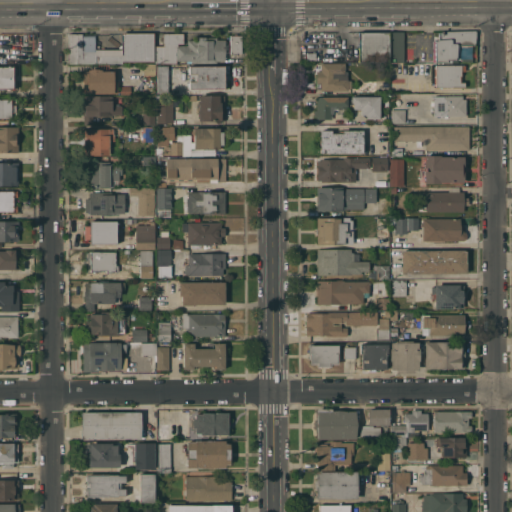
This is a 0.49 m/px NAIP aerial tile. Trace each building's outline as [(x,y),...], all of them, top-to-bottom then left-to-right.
[(476,42),(474,43),(474,45),(468,45),(468,58),(472,58),(472,62),(458,62),(451,62),(435,62),(433,62),(433,41),(436,41),(436,39),(439,39),(439,32),(440,32),(440,31),(475,30),(476,31),(476,41),(476,42)] [(358,32),(389,32),(389,62),(358,62),(358,32)] [(390,32),(404,32),(404,48),(414,48),(414,62),(390,62),(390,32)] [(122,33),(153,33),(154,62),(122,62),(122,63),(109,63),(99,64),(96,63),(68,63),(68,33),(82,33),(82,51),(95,51),(95,49),(122,49),(122,33)] [(183,33),(183,43),(175,43),(175,46),(175,45),(187,45),(187,40),(197,40),(197,37),(216,37),(216,39),(225,39),(225,60),(217,60),(217,63),(187,63),(187,61),(174,60),(174,59),(170,59),(170,63),(156,63),(156,45),(163,45),(163,33),(183,33)] [(235,35),(234,34),(237,34),(237,35),(241,35),(242,53),(230,53),(230,35),(235,35)] [(109,63),(109,71),(117,71),(117,93),(87,93),(87,92),(84,92),(84,87),(83,87),(83,76),(84,76),(84,70),(88,70),(88,69),(91,69),(99,69),(99,64),(109,63)] [(321,89),(317,89),(317,83),(316,71),(321,71),(321,63),(345,63),(345,71),(347,71),(347,80),(351,80),(351,88),(348,88),(348,90),(321,90),(321,89)] [(144,64),(155,64),(155,76),(144,76),(144,64)] [(168,65),(168,69),(170,69),(170,74),(168,74),(168,93),(157,93),(157,65),(168,65)] [(224,89),(189,88),(189,87),(188,87),(188,83),(189,83),(189,81),(193,81),(193,73),(189,73),(189,72),(188,72),(188,67),(189,67),(189,65),(224,66),(224,89)] [(442,87),(442,88),(440,88),(440,87),(436,87),(436,86),(434,86),(434,66),(436,66),(436,65),(465,65),(465,71),(461,71),(461,76),(462,76),(462,81),(460,81),(460,82),(465,82),(465,87),(442,87)] [(0,66),(8,66),(15,66),(15,88),(14,88),(14,89),(8,89),(8,88),(0,88),(0,66)] [(199,121),(199,107),(196,107),(196,104),(199,104),(199,95),(210,95),(210,94),(224,94),(225,121),(199,121)] [(112,116),(93,116),(93,124),(84,124),(84,95),(112,95),(112,102),(115,102),(115,105),(121,105),(121,115),(112,115),(112,116)] [(433,96),(444,96),(444,95),(462,95),(462,99),(466,99),(466,116),(433,116),(433,96)] [(347,96),(348,108),(338,108),(338,109),(334,109),(334,113),(332,113),(332,119),(314,119),(313,110),(317,110),(317,97),(347,96)] [(380,96),(380,118),(366,118),(366,116),(365,114),(360,115),(360,109),(353,109),(353,103),(352,103),(352,96),(380,96)] [(0,99),(11,99),(11,104),(16,104),(16,112),(12,112),(12,118),(0,118),(0,99)] [(143,101),(155,101),(155,124),(143,124),(143,101)] [(157,122),(157,101),(173,101),(172,123),(157,122)] [(405,109),(405,123),(392,123),(392,109),(405,109)] [(194,134),(192,134),(192,128),(194,128),(215,128),(215,125),(219,125),(219,128),(219,131),(223,131),(223,145),(219,145),(219,148),(194,148),(194,134)] [(0,152),(0,126),(18,127),(18,152),(0,152)] [(143,139),(141,139),(141,136),(143,136),(143,126),(154,126),(154,141),(143,141),(143,139)] [(157,127),(169,127),(169,126),(173,126),(174,126),(174,131),(175,131),(175,135),(176,135),(176,139),(168,140),(168,145),(157,145),(157,127)] [(469,126),(469,150),(425,150),(425,141),(394,141),(394,126),(469,126)] [(84,128),(113,128),(113,129),(114,129),(114,141),(109,141),(110,155),(84,155),(84,128)] [(320,130),(332,130),(332,133),(342,133),(342,130),(363,130),(363,153),(320,153),(320,130)] [(179,141),(179,135),(190,135),(190,155),(163,155),(163,146),(170,146),(170,141),(179,141)] [(425,171),(429,171),(429,167),(424,167),(425,155),(440,155),(440,156),(464,157),(464,165),(462,165),(462,172),(464,172),(463,182),(440,182),(440,183),(424,183),(425,171)] [(155,156),(155,165),(143,165),(143,156),(155,156)] [(321,180),(317,180),(317,160),(321,160),(321,159),(343,159),(343,157),(369,157),(369,168),(355,168),(355,182),(321,182),(321,180)] [(387,170),(387,171),(372,171),(371,157),(387,157),(387,158),(389,158),(389,159),(389,170),(387,170)] [(226,158),(225,182),(165,182),(166,158),(226,158)] [(389,159),(403,159),(403,186),(389,186),(389,170),(389,159)] [(19,185),(0,185),(0,162),(19,162),(19,185)] [(90,180),(87,180),(87,172),(90,172),(90,162),(109,162),(109,165),(121,165),(121,174),(119,174),(119,181),(118,181),(118,185),(113,185),(113,186),(90,187),(90,180)] [(138,215),(138,195),(129,195),(129,187),(154,187),(154,215),(138,215)] [(156,187),(171,188),(171,208),(156,208),(156,187)] [(342,187),(342,188),(376,188),(376,202),(363,202),(363,209),(343,209),(343,211),(317,211),(317,187),(342,187)] [(0,212),(0,190),(16,190),(16,212),(0,212)] [(186,198),(188,198),(188,191),(225,191),(225,213),(211,213),(211,214),(203,214),(203,213),(188,213),(188,212),(186,212),(186,198)] [(426,205),(423,205),(423,199),(426,199),(426,191),(463,191),(463,212),(426,211),(426,205)] [(89,212),(85,212),(85,199),(89,199),(89,192),(111,192),(111,193),(124,193),(124,213),(119,213),(119,215),(100,215),(100,214),(89,214),(89,212)] [(317,218),(349,217),(350,220),(352,220),(352,244),(317,244),(317,218)] [(376,217),(389,217),(389,237),(376,237),(376,217)] [(395,217),(419,217),(418,230),(407,230),(407,233),(402,233),(402,235),(399,235),(399,233),(394,233),(395,217)] [(221,227),(225,227),(225,236),(221,236),(221,244),(187,244),(187,231),(182,231),(182,223),(187,223),(187,222),(195,222),(195,218),(200,218),(200,222),(221,222),(221,227)] [(422,226),(421,226),(420,222),(423,222),(423,218),(460,218),(460,226),(463,226),(463,231),(465,231),(467,234),(467,237),(465,239),(463,240),(423,240),(422,226)] [(18,241),(0,241),(0,220),(18,220),(18,241)] [(117,243),(90,243),(90,239),(84,239),(84,226),(90,226),(90,220),(117,220),(117,243)] [(135,248),(136,224),(150,225),(150,221),(154,221),(154,224),(155,224),(155,248),(135,248)] [(156,248),(156,236),(170,236),(169,248),(156,248)] [(183,248),(173,249),(173,239),(183,240),(183,248)] [(351,248),(351,252),(353,252),(353,253),(359,253),(359,261),(369,261),(369,271),(361,271),(361,273),(351,273),(351,274),(317,274),(317,249),(351,248)] [(171,249),(171,260),(170,260),(170,266),(158,266),(158,260),(157,260),(157,249),(171,249)] [(401,250),(463,249),(463,251),(465,251),(465,262),(467,262),(467,273),(401,273),(401,250)] [(0,250),(5,250),(15,250),(15,263),(20,263),(19,269),(0,269),(0,250)] [(140,250),(153,250),(152,277),(140,277),(140,250)] [(115,265),(118,265),(118,271),(112,271),(112,272),(107,272),(107,270),(100,270),(100,271),(91,271),(91,270),(90,270),(90,264),(89,264),(89,258),(90,258),(90,253),(91,253),(91,251),(115,251),(115,265)] [(225,253),(225,268),(223,268),(223,275),(188,275),(188,274),(185,274),(185,265),(188,265),(188,253),(225,253)] [(376,265),(389,265),(389,278),(376,278),(376,265)] [(317,280),(331,280),(331,279),(342,279),(342,280),(344,280),(344,281),(369,281),(369,292),(363,292),(363,303),(347,303),(347,304),(317,304),(317,280)] [(405,279),(406,295),(392,296),(392,279),(405,279)] [(0,281),(4,281),(4,284),(13,284),(13,291),(19,291),(19,311),(0,311),(0,281)] [(120,289),(120,297),(114,297),(114,303),(93,303),(93,310),(84,310),(84,282),(124,281),(124,289),(120,289)] [(195,304),(195,305),(182,305),(182,295),(179,295),(179,282),(225,282),(225,304),(195,304)] [(459,284),(459,285),(463,285),(463,308),(435,308),(434,293),(431,293),(431,287),(435,287),(435,285),(459,284)] [(151,296),(151,309),(139,310),(139,296),(151,296)] [(376,309),(376,303),(374,303),(374,299),(376,299),(376,298),(380,298),(380,297),(389,297),(389,308),(376,309)] [(117,311),(117,332),(111,333),(111,335),(98,335),(98,333),(85,333),(85,315),(90,315),(90,313),(100,313),(100,311),(117,311)] [(306,313),(320,313),(320,311),(377,311),(377,325),(345,325),(345,320),(341,320),(341,323),(333,323),(333,325),(341,325),(341,327),(347,327),(347,336),(326,336),(326,335),(306,335),(306,313)] [(224,336),(187,336),(187,327),(182,327),(182,312),(187,312),(187,313),(224,313),(224,336)] [(464,314),(464,334),(428,334),(428,332),(422,332),(422,327),(422,317),(428,317),(428,314),(464,314)] [(0,316),(18,316),(18,337),(7,337),(0,337),(0,316)] [(378,318),(388,318),(388,328),(389,328),(389,339),(377,339),(376,328),(379,328),(378,318)] [(158,341),(158,340),(157,340),(157,330),(157,328),(158,328),(158,321),(170,321),(170,341),(158,341)] [(146,328),(147,341),(132,341),(132,329),(146,328)] [(396,369),(391,369),(391,342),(397,342),(397,341),(412,341),(412,342),(418,342),(418,348),(420,348),(420,361),(419,361),(419,369),(413,369),(413,371),(396,371),(396,369)] [(464,341),(464,368),(447,368),(445,369),(441,368),(440,368),(434,368),(424,368),(424,341),(464,341)] [(98,369),(98,371),(83,371),(83,355),(82,355),(82,343),(89,343),(89,342),(120,342),(120,369),(98,369)] [(141,355),(141,343),(155,342),(156,354),(141,355)] [(194,343),(194,348),(214,348),(214,343),(225,343),(225,369),(212,369),(212,366),(196,366),(196,368),(184,368),(183,343),(194,343)] [(338,364),(331,364),(331,366),(317,367),(317,364),(309,364),(309,354),(308,354),(308,343),(312,343),(312,345),(338,345),(338,364)] [(2,367),(2,370),(0,370),(0,344),(20,344),(20,356),(19,356),(19,367),(2,367)] [(387,344),(388,353),(387,353),(387,369),(380,369),(380,371),(369,371),(369,369),(361,369),(361,353),(360,353),(360,344),(387,344)] [(157,346),(169,346),(169,369),(157,370),(157,346)] [(344,346),(355,347),(355,358),(344,358),(344,346)] [(318,439),(318,438),(316,438),(316,431),(315,431),(315,419),(316,419),(316,409),(332,409),(332,410),(344,410),(344,411),(355,411),(355,423),(358,422),(358,431),(355,431),(355,438),(318,439)] [(368,409),(389,409),(389,425),(388,425),(388,427),(383,427),(383,426),(381,426),(381,425),(368,425),(368,409)] [(428,430),(414,430),(414,432),(407,432),(407,422),(404,422),(404,413),(411,413),(411,410),(421,410),(421,413),(428,413),(428,430)] [(141,411),(141,426),(141,438),(81,439),(81,412),(141,411)] [(471,411),(471,417),(468,417),(468,425),(471,425),(471,432),(434,432),(434,426),(433,426),(433,417),(434,417),(434,411),(471,411)] [(228,412),(228,415),(228,419),(228,421),(230,421),(230,428),(229,428),(229,434),(228,434),(205,434),(205,435),(203,435),(203,434),(200,434),(200,433),(195,433),(195,427),(192,427),(192,419),(195,419),(195,414),(202,414),(202,413),(228,412)] [(0,413),(16,413),(16,428),(14,428),(14,437),(0,437),(0,413)] [(157,440),(157,423),(169,423),(169,440),(157,440)] [(391,425),(406,424),(406,445),(402,445),(403,447),(402,447),(402,449),(391,449),(391,425)] [(373,425),(373,427),(380,426),(380,439),(359,439),(359,425),(373,425)] [(464,437),(464,445),(466,445),(466,456),(442,457),(441,446),(436,446),(436,437),(464,437)] [(225,440),(225,443),(230,443),(230,464),(226,464),(226,467),(187,467),(187,459),(188,459),(188,455),(185,455),(185,453),(188,453),(188,449),(187,449),(187,441),(195,441),(195,440),(225,440)] [(143,441),(155,441),(155,450),(157,450),(157,459),(156,459),(157,471),(144,471),(144,459),(143,459),(143,441)] [(330,443),(330,441),(341,441),(341,442),(353,442),(353,448),(350,448),(350,461),(333,461),(333,470),(315,470),(315,467),(314,467),(314,443),(330,443)] [(112,442),(112,445),(118,445),(118,453),(120,453),(120,466),(89,467),(89,456),(87,456),(86,444),(90,444),(90,443),(112,442)] [(424,442),(424,447),(427,447),(427,459),(407,459),(407,442),(424,442)] [(0,443),(18,443),(18,462),(13,462),(13,468),(1,468),(2,465),(0,465),(0,443)] [(170,443),(170,472),(158,472),(158,443),(170,443)] [(378,470),(378,452),(389,452),(389,470),(378,470)] [(462,472),(466,472),(466,485),(429,485),(429,484),(421,484),(421,481),(419,481),(419,475),(422,475),(422,473),(425,473),(425,469),(425,465),(429,465),(429,464),(462,464),(462,472)] [(333,471),(357,471),(357,480),(358,480),(358,487),(357,487),(357,498),(316,498),(316,490),(315,490),(315,479),(316,479),(316,471),(333,471)] [(410,471),(409,482),(405,482),(405,492),(392,491),(392,471),(410,471)] [(154,473),(155,502),(140,502),(140,473),(154,473)] [(109,474),(118,474),(118,475),(125,475),(125,482),(121,482),(121,488),(125,488),(125,495),(118,495),(118,496),(109,496),(109,497),(86,497),(86,487),(88,487),(88,484),(86,484),(86,474),(109,474)] [(216,476),(216,481),(231,481),(231,500),(185,500),(185,495),(184,495),(184,489),(185,489),(185,483),(184,483),(184,479),(185,479),(185,476),(216,476)] [(0,479),(18,480),(18,498),(13,498),(13,500),(0,500),(0,479)] [(421,511),(421,501),(423,501),(423,494),(429,494),(429,492),(462,492),(462,499),(466,499),(466,511),(421,511)] [(405,511),(391,511),(391,503),(395,503),(395,500),(403,500),(403,503),(405,503),(405,511)] [(339,504),(339,502),(341,502),(341,504),(350,504),(350,511),(315,511),(319,511),(319,504),(339,504)] [(0,511),(18,511),(19,504),(0,503),(0,511)] [(116,511),(89,511),(89,506),(92,506),(92,503),(116,503),(116,511)]
